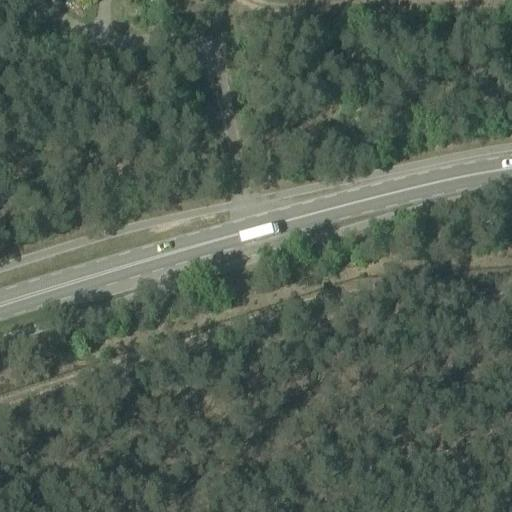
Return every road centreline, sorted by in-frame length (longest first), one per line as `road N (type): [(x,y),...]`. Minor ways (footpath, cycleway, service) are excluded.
road 1 (primary): [(0,307),(250,232),(511,169)]
road 2 (track): [(511,283),(433,292),(124,358),(0,402)]
road 3 (track): [(34,0),(87,35),(202,48),(250,232)]
road 4 (track): [(235,0),(259,9),(511,6)]
